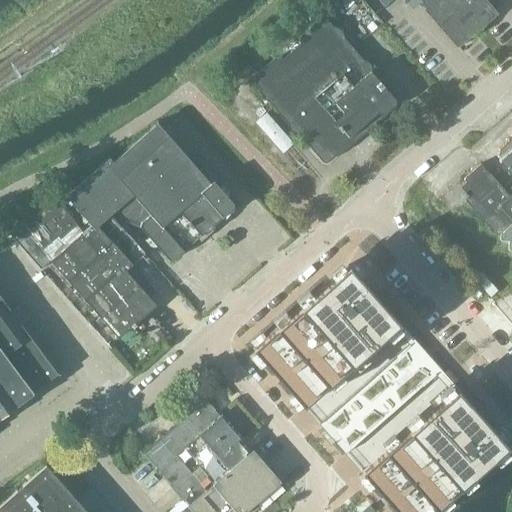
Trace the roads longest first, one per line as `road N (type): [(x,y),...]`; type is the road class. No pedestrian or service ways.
road 1 (residential): [(211,336),(98,439),(99,460),(143,511)]
road 2 (residential): [(511,370),(367,203)]
road 3 (residential): [(367,203),(211,336)]
road 4 (residential): [(367,203),(511,79)]
road 5 (residential): [(318,463),(211,336)]
